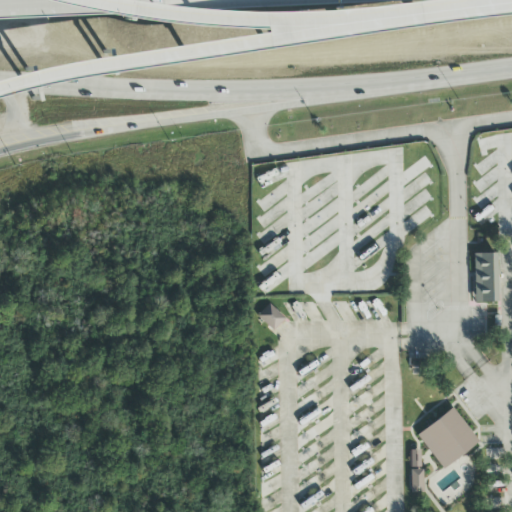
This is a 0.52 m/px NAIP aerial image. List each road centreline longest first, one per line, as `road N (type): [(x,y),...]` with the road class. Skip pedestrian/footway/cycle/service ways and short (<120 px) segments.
road 1 (motorway): [(0,87),(511,2)]
road 2 (primary): [(5,80),(348,88),(511,67)]
road 3 (motorway): [(115,0),(221,15),(429,12)]
road 4 (primary): [(3,148),(250,109)]
